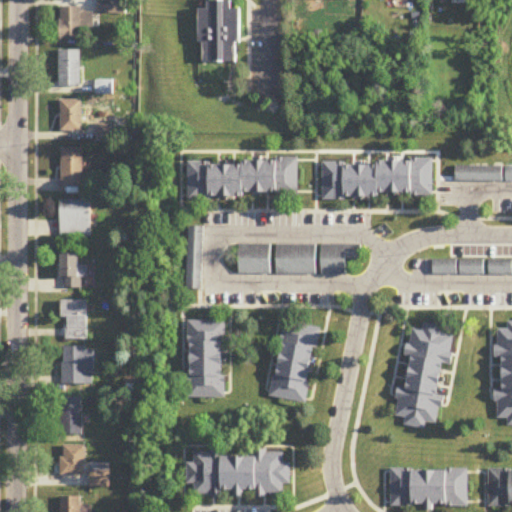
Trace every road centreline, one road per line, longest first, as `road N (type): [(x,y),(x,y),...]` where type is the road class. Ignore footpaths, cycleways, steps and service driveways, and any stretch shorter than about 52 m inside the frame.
road 1 (residential): [(17,511),(16,0)]
road 2 (residential): [(511,237),(439,237),(407,248),(370,286),(333,444),(331,473),(345,511)]
